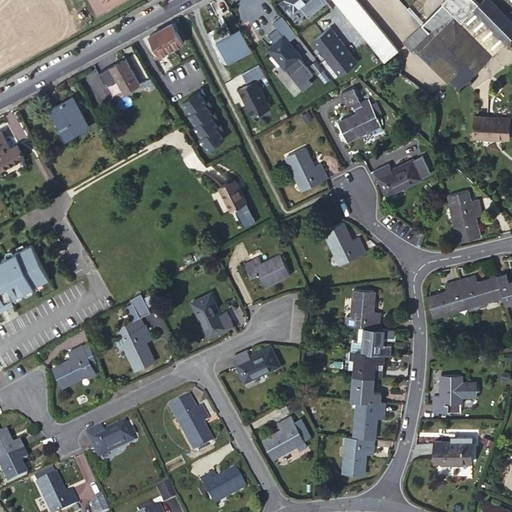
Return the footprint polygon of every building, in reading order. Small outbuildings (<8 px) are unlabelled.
[(306,17),(327,1),(325,0),(282,0),(279,3),(289,16),(295,11),(293,9),(297,6),(306,17)] [(335,0),(387,61),(400,49),(358,0),(335,0)] [(432,34),(422,43),(425,47),(456,16),(462,22),(474,9),(479,4),(475,0),(447,0),(423,24),(432,34)] [(511,19),(492,0),(482,0),(479,4),(474,9),(507,41),(511,35),(511,19)] [(462,22),(456,16),(425,47),(422,50),(459,87),(493,54),(494,54),(507,41),(474,9),(462,22)] [(277,28),(284,35),(289,40),(296,35),(281,16),(273,23),(277,28)] [(184,42),(174,22),(152,35),(162,54),(184,42)] [(404,41),(413,51),(422,43),(432,34),(423,24),(404,41)] [(312,40),(326,58),(343,44),(329,27),(312,40)] [(284,35),(277,28),(269,34),(276,42),(284,35)] [(232,36),(229,31),(214,38),(218,44),(232,36)] [(228,63),(252,49),(242,31),(232,36),(218,44),(228,63)] [(314,73),(300,56),(302,55),(289,40),(284,35),(276,42),(269,48),(274,54),(271,57),(279,66),(282,63),(304,89),(312,82),(309,77),(314,73)] [(343,44),(326,58),(340,76),(357,62),(343,44)] [(126,91),(141,83),(127,58),(101,73),(107,85),(119,78),(126,91)] [(316,61),(311,66),(317,74),(323,70),(316,61)] [(249,84),(240,89),(255,116),(272,106),(257,80),(266,75),(260,64),(243,73),(249,84)] [(376,133),(384,129),(380,121),(382,120),(380,116),(383,114),(378,103),(373,105),(370,100),(361,104),(360,101),(361,100),(354,87),(340,93),(347,107),(353,104),(358,114),(340,123),(349,140),(374,129),(376,133)] [(206,92),(204,88),(184,103),(192,113),(208,101),(203,94),(206,92)] [(70,137),(90,126),(73,96),(54,107),(70,137)] [(192,113),(190,115),(198,125),(214,113),(209,106),(212,104),(210,99),(208,101),(192,113)] [(198,125),(196,126),(203,137),(220,125),(215,118),(218,115),(216,111),(214,113),(198,125)] [(171,115),(165,118),(168,124),(174,121),(171,115)] [(510,138),(511,118),(475,116),(474,136),(510,138)] [(203,137),(202,138),(210,150),(226,137),(221,130),(224,127),(222,123),(220,125),(203,137)] [(0,167),(1,170),(26,157),(19,145),(12,149),(3,131),(0,132),(0,167)] [(307,188),(328,178),(329,177),(322,164),(315,167),(305,148),(287,156),(300,182),(303,180),(307,188)] [(44,154),(37,158),(48,179),(55,176),(44,154)] [(388,193),(421,177),(413,160),(393,169),(390,163),(376,170),(388,193)] [(237,180),(220,188),(231,210),(235,208),(242,220),(254,214),(237,180)] [(449,196),(451,206),(471,201),(468,191),(449,196)] [(471,201),(451,206),(461,241),(481,236),(476,217),(483,214),(479,199),(471,201)] [(340,254),(344,262),(367,251),(360,237),(352,241),(343,221),(325,231),(337,255),(340,254)] [(0,258),(0,307),(52,281),(32,242),(0,258)] [(266,285),(291,273),(282,254),(263,263),(260,255),(245,263),(252,278),(260,274),(266,285)] [(493,258),(486,260),(489,272),(496,270),(493,258)] [(506,303),(511,301),(511,279),(510,281),(507,272),(498,275),(499,275),(504,295),(506,303)] [(477,274),(462,277),(470,305),(471,309),(486,305),(485,301),(504,295),(499,275),(479,281),(477,274)] [(470,305),(462,277),(445,282),(447,290),(428,296),(434,315),(470,305)] [(365,326),(379,327),(380,312),(373,311),(374,290),(354,289),(352,316),(349,316),(348,325),(358,325),(365,326)] [(214,327),(217,333),(235,324),(228,310),(221,313),(212,294),(194,303),(208,330),(214,327)] [(137,369),(155,361),(146,342),(154,338),(147,324),(145,325),(141,317),(152,311),(149,307),(146,299),(143,295),(133,300),(134,303),(125,307),(131,320),(117,327),(121,335),(115,338),(119,346),(125,344),(137,369)] [(152,296),(146,299),(149,307),(156,304),(152,296)] [(350,349),(352,349),(353,341),(363,342),(365,326),(358,325),(357,339),(351,339),(350,349)] [(379,327),(365,326),(363,342),(353,341),(352,349),(359,350),(385,352),(391,353),(392,344),(384,343),(384,336),(394,337),(394,328),(379,327)] [(211,336),(217,333),(214,327),(208,330),(211,336)] [(83,344),(69,351),(72,358),(53,367),(63,386),(88,374),(89,377),(97,373),(96,370),(99,369),(94,359),(92,356),(96,354),(93,348),(90,342),(83,345),(83,344)] [(251,356),(248,349),(234,356),(243,375),(249,371),(252,378),(280,364),(271,346),(251,356)] [(352,349),(350,349),(349,359),(355,359),(359,360),(359,350),(352,349)] [(385,352),(359,350),(359,360),(355,359),(354,375),(375,377),(376,362),(384,362),(385,352)] [(246,381),(252,378),(249,371),(243,375),(246,381)] [(478,382),(463,382),(463,383),(462,383),(462,374),(442,374),(442,394),(434,394),(434,411),(462,411),(462,402),(464,402),(464,395),(478,395),(478,391),(480,391),(480,386),(478,386),(478,382)] [(373,391),(375,377),(354,375),(353,390),(357,390),(356,399),(358,400),(362,400),(381,402),(382,392),(373,391)] [(199,448),(207,444),(212,441),(202,423),(210,419),(202,405),(196,408),(188,394),(170,405),(177,418),(181,416),(186,425),(182,427),(195,450),(199,448)] [(386,402),(381,402),(362,400),(361,409),(357,409),(355,436),(375,438),(377,417),(385,418),(386,402)] [(304,437),(295,422),(292,415),(277,423),(281,430),(263,440),(273,457),(298,444),(296,442),(304,437)] [(181,416),(177,418),(182,427),(186,425),(181,416)] [(302,418),(295,422),(304,437),(306,440),(312,437),(302,418)] [(87,431),(94,446),(96,451),(102,448),(105,454),(133,440),(124,422),(104,432),(101,425),(87,431)] [(0,457),(1,460),(24,449),(20,441),(13,444),(6,430),(0,433),(0,457)] [(374,454),(375,438),(355,436),(351,435),(350,445),(346,444),(344,472),(365,474),(367,453),(374,454)] [(472,461),(472,436),(457,436),(456,441),(435,441),(435,461),(472,461)] [(306,440),(304,437),(296,442),(298,444),(300,449),(308,444),(306,440)] [(100,457),(105,454),(102,448),(96,451),(100,457)] [(28,458),(24,449),(1,460),(5,468),(2,469),(9,484),(27,474),(21,462),(28,458)] [(39,480),(55,473),(52,467),(36,474),(39,480)] [(220,496),(222,499),(246,486),(236,468),(217,478),(214,471),(200,478),(212,500),(220,496)] [(56,473),(55,473),(39,480),(37,481),(49,505),(48,506),(51,511),(58,511),(78,502),(72,488),(65,491),(56,473)] [(164,501),(177,495),(169,479),(157,486),(164,501)] [(95,511),(102,511),(110,509),(108,506),(103,495),(90,501),(95,511)] [(509,511),(511,509),(502,506),(502,507),(495,505),(495,503),(486,499),(481,511),(509,511)] [(163,511),(159,503),(140,511),(163,511)]
